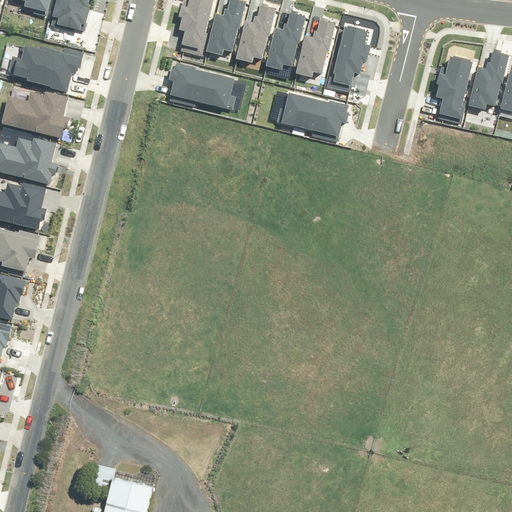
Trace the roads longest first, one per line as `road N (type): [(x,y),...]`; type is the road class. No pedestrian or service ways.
road 1 (residential): [(14,511),(143,0)]
road 2 (track): [(46,385),(175,474),(178,511)]
road 3 (residential): [(420,1),(382,148)]
